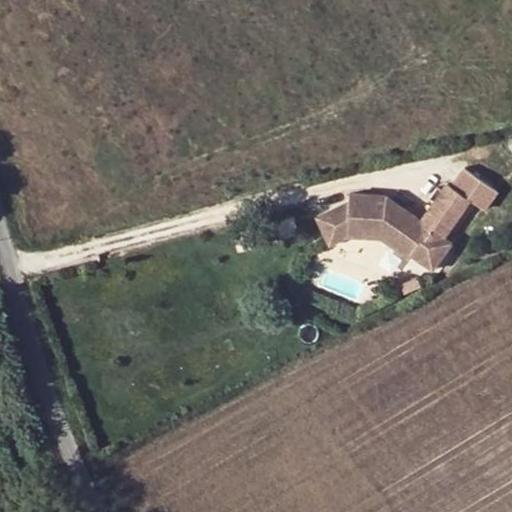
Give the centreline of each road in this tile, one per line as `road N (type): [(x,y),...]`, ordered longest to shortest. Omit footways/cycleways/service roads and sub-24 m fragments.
road 1 (unknown): [(11,281),(463,168)]
road 2 (residential): [(0,239),(46,415),(91,511)]
